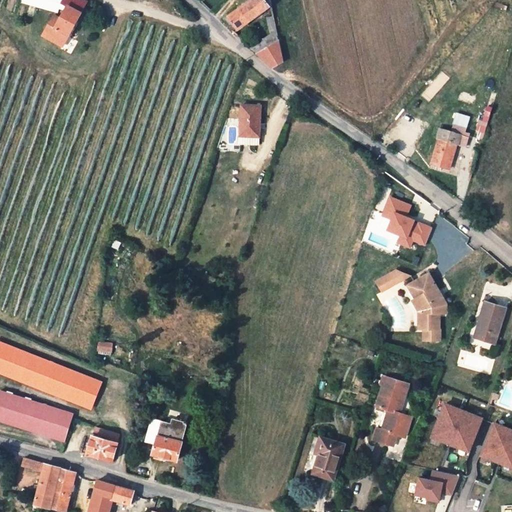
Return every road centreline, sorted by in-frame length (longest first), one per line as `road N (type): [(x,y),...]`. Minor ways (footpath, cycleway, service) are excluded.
road 1 (unclassified): [(511,258),(261,68),(187,0)]
road 2 (residential): [(246,511),(0,442)]
